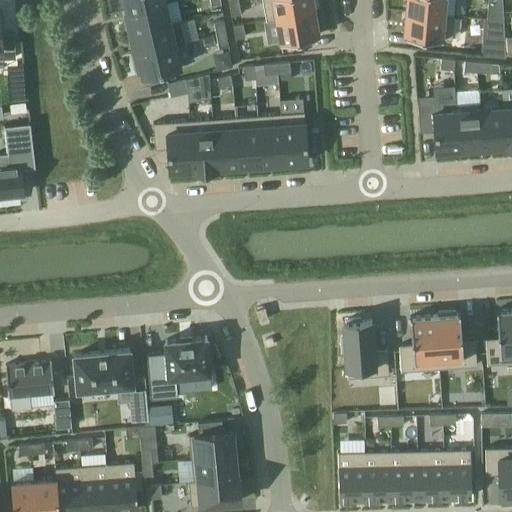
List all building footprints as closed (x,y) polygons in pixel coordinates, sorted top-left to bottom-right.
[(125,0),(128,11),(166,2),(165,0),(125,0)] [(263,0),(266,20),(276,18),(316,11),(313,0),(263,0)] [(445,14),(445,0),(406,0),(406,11),(445,14)] [(503,6),(502,0),(488,0),(487,19),(493,20),(503,19),(503,6)] [(239,1),(229,3),(231,16),(241,14),(239,1)] [(166,2),(128,11),(133,32),(180,21),(180,20),(171,22),(166,2)] [(316,11),(276,18),(280,42),(320,35),(316,11)] [(454,15),(445,14),(406,11),(403,35),(452,40),(454,15)] [(0,58),(16,58),(14,32),(1,33),(0,16),(0,58)] [(485,19),(482,56),(499,57),(506,58),(506,55),(505,38),(504,32),(503,19),(493,20),(487,19),(485,19)] [(214,22),(217,35),(227,33),(224,20),(214,22)] [(180,21),(133,32),(138,54),(185,43),(180,21)] [(243,24),(233,26),(235,38),(245,37),(243,24)] [(227,33),(217,35),(219,48),(229,46),(227,33)] [(185,43),(138,54),(142,74),(142,75),(181,67),(177,46),(186,44),(185,43)] [(440,68),(454,70),(455,59),(441,58),(440,68)] [(464,71),(477,72),(478,62),(465,60),(464,71)] [(290,62),(277,63),(278,73),(291,72),(290,62)] [(478,62),(477,72),(490,73),(491,63),(478,62)] [(278,73),(277,63),(264,64),(265,75),(278,73)] [(244,66),(245,80),(255,79),(254,65),(244,66)] [(217,78),(220,88),(233,84),(230,74),(217,78)] [(188,89),(201,86),(198,76),(185,79),(188,89)] [(187,89),(185,79),(172,82),(175,92),(187,89)] [(24,83),(9,84),(10,102),(25,101),(24,83)] [(434,101),(418,103),(420,132),(435,131),(436,151),(438,151),(460,149),(457,110),(456,110),(456,105),(455,100),(434,101)] [(502,106),(505,147),(511,146),(511,100),(501,102),(501,106),(502,106)] [(26,111),(25,102),(10,104),(11,113),(26,111)] [(457,110),(460,149),(482,147),(480,108),(481,108),(480,103),(456,105),(456,110),(457,110)] [(505,147),(502,106),(501,106),(481,108),(480,108),(482,147),(504,145),(504,147),(505,147)] [(281,113),(284,162),(285,162),(306,161),(308,161),(304,112),(281,113)] [(262,164),(284,162),(281,113),(258,115),(262,164)] [(235,117),(239,165),(262,164),(258,115),(235,117)] [(216,167),(217,167),(239,165),(235,117),(213,118),(216,167)] [(213,118),(190,120),(193,169),(192,169),(192,170),(217,168),(217,167),(216,167),(213,118)] [(190,120),(166,122),(168,148),(170,171),(171,171),(192,169),(193,169),(190,120)] [(30,122),(4,125),(8,152),(0,152),(0,195),(22,193),(20,169),(35,167),(30,122)] [(168,148),(166,122),(153,123),(155,149),(168,148)] [(256,310),(260,321),(269,319),(265,307),(256,310)] [(498,337),(486,338),(488,364),(511,362),(511,309),(498,311),(498,310),(496,310),(498,337)] [(439,315),(435,315),(439,368),(477,365),(475,339),(462,340),(460,313),(458,313),(458,314),(455,314),(455,311),(439,312),(439,315)] [(412,344),(399,345),(401,371),(439,368),(435,315),(412,317),(412,316),(410,316),(412,344)] [(345,336),(341,336),(343,352),(346,351),(348,377),(389,374),(387,349),(374,350),(372,320),(361,321),(361,318),(347,319),(347,322),(344,322),(345,336)] [(166,352),(147,354),(151,398),(178,396),(176,375),(210,372),(207,336),(165,340),(166,352)] [(131,400),(133,420),(149,419),(146,391),(133,392),(132,384),(133,384),(130,349),(75,354),(78,389),(118,385),(120,401),(131,400)] [(51,360),(6,364),(9,396),(10,396),(11,408),(31,406),(30,394),(55,392),(51,360)] [(69,399),(54,400),(56,428),(72,427),(71,416),(69,399)] [(346,412),(333,413),(334,423),(347,422),(346,412)] [(480,425),(492,424),(492,413),(480,413),(480,425)] [(429,414),(430,424),(443,424),(442,414),(429,414)] [(455,414),(442,414),(443,424),(456,424),(455,414)] [(403,415),(390,416),(391,426),(404,425),(403,415)] [(391,426),(390,416),(377,416),(378,426),(391,426)] [(200,434),(189,435),(191,458),(235,454),(233,431),(223,432),(222,420),(199,422),(200,434)] [(187,440),(186,423),(151,424),(152,441),(187,440)] [(127,438),(140,436),(139,427),(126,428),(127,438)] [(92,438),(79,439),(80,449),(93,448),(92,438)] [(66,452),(79,451),(78,441),(65,442),(66,452)] [(31,444),(32,453),(45,452),(44,442),(31,444)] [(19,454),(32,453),(31,444),(18,445),(19,454)] [(511,447),(485,448),(486,474),(499,473),(499,497),(501,497),(501,496),(511,496),(511,447)] [(141,450),(142,463),(152,462),(151,449),(141,450)] [(444,449),(417,450),(418,498),(445,497),(444,449)] [(470,449),(444,449),(445,497),(471,497),(470,449)] [(417,450),(391,451),(392,498),(418,498),(417,450)] [(365,451),(338,452),(339,500),(366,499),(365,451)] [(391,451),(365,451),(366,499),(369,499),(369,500),(379,500),(379,499),(392,498),(391,451)] [(235,454),(191,458),(193,480),(193,481),(238,477),(237,476),(235,454)] [(109,463),(113,511),(138,509),(134,461),(109,463)] [(152,462),(142,463),(143,475),(153,475),(152,462)] [(88,511),(101,511),(113,511),(109,463),(84,465),(88,511)] [(61,477),(63,511),(88,511),(84,465),(54,467),(55,477),(61,477)] [(193,481),(193,480),(189,481),(191,505),(241,501),(239,476),(237,476),(238,477),(193,481)] [(63,511),(61,477),(55,477),(36,479),(38,511),(63,511)] [(14,511),(38,511),(36,479),(12,480),(14,511)] [(151,485),(152,498),(162,497),(161,484),(151,485)]
